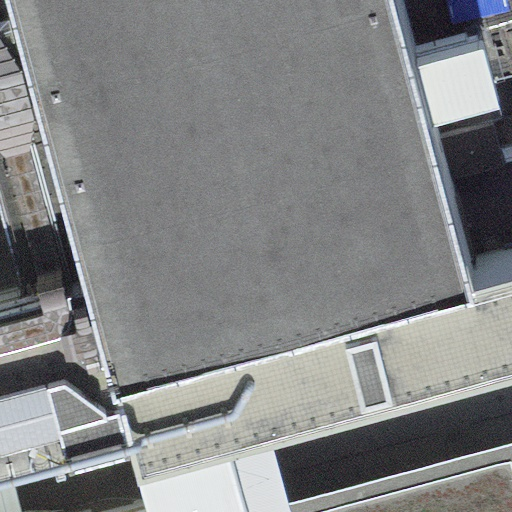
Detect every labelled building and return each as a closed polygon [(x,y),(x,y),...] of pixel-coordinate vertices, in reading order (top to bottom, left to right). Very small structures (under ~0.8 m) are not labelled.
[(0,0),(0,190),(22,271),(86,254),(109,340),(471,243),(404,0),(0,0)] [(443,84),(507,68),(491,2),(427,17),(443,84)] [(0,449),(132,410),(109,340),(86,254),(22,271),(0,190),(0,449)] [(511,231),(471,243),(109,340),(132,410),(144,458),(511,358),(511,231)] [(511,511),(511,442),(263,511),(511,511)] [(160,511),(152,480),(30,511),(160,511)]
